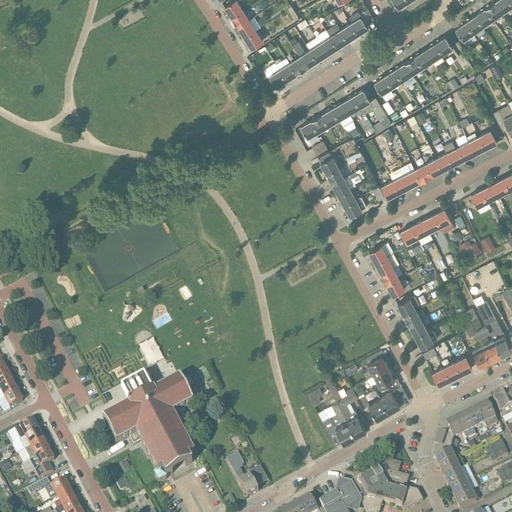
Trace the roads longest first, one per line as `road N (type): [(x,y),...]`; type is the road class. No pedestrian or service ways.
road 1 (residential): [(250,511),(427,406)]
road 2 (residential): [(338,242),(511,153)]
road 3 (residential): [(427,406),(338,242)]
road 4 (residential): [(269,113),(362,54),(400,41)]
road 5 (residential): [(338,242),(269,113)]
road 6 (residential): [(269,113),(199,0)]
road 7 (residential): [(106,511),(46,400)]
